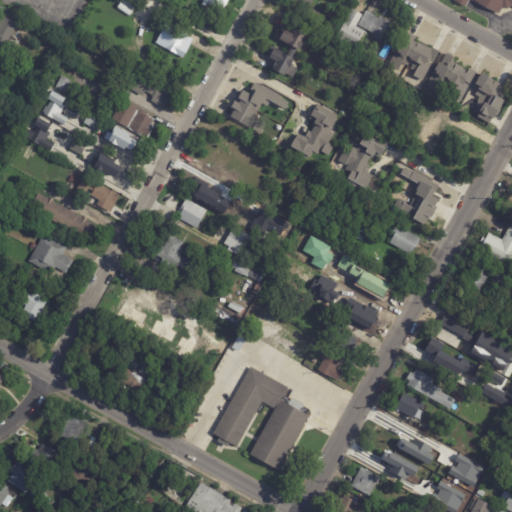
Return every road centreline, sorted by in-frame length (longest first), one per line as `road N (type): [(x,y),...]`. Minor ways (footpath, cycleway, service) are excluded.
road 1 (residential): [(256,0),(35,395),(0,430)]
road 2 (tertiary): [(511,132),(300,511)]
road 3 (tertiary): [(0,346),(293,511)]
